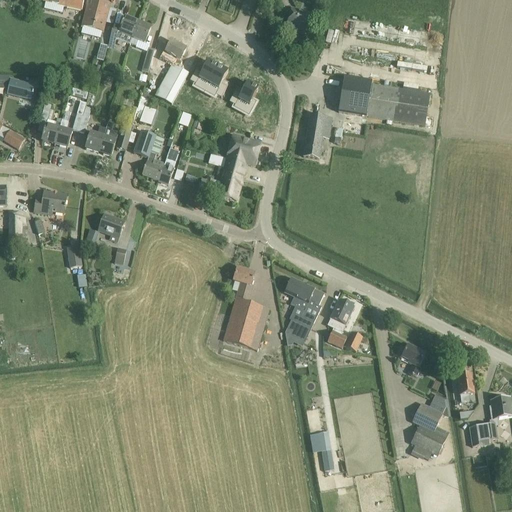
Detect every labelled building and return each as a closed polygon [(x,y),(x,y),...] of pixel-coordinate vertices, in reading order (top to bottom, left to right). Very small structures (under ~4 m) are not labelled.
[(43,0),(43,2),(82,11),(84,0),(43,0)] [(89,0),(88,0),(82,28),(103,34),(110,6),(89,0)] [(285,31),(286,31),(288,25),(302,29),(301,32),(308,34),(313,17),(292,10),(285,31)] [(113,26),(108,48),(113,50),(116,40),(130,45),(131,39),(137,23),(125,19),(122,28),(113,26)] [(145,44),(147,38),(151,29),(137,23),(131,39),(130,45),(136,47),(138,43),(143,45),(143,43),(145,44)] [(178,70),(182,63),(180,62),(186,50),(171,42),(166,52),(155,49),(155,51),(152,62),(151,66),(157,70),(164,59),(173,64),(155,96),(171,105),(172,103),(188,75),(178,70)] [(97,61),(104,62),(108,47),(101,45),(97,61)] [(147,74),(150,66),(152,62),(155,51),(148,49),(141,72),(147,74)] [(198,70),(189,87),(195,90),(194,92),(204,98),(219,69),(215,67),(210,65),(210,66),(206,64),(202,72),(198,70)] [(219,69),(204,98),(216,104),(218,100),(225,103),(233,87),(232,87),(230,85),(231,83),(232,80),(233,78),(229,76),(230,74),(219,69)] [(71,75),(65,74),(62,86),(68,87),(71,75)] [(9,78),(0,76),(0,89),(6,90),(9,78)] [(343,81),(339,114),(424,128),(430,95),(343,81)] [(35,88),(11,82),(8,95),(32,101),(35,88)] [(236,95),(231,106),(235,108),(233,111),(242,115),(244,116),(252,119),(259,103),(254,100),(260,89),(257,88),(258,87),(253,84),(252,85),(248,84),(242,97),(236,95)] [(73,89),(71,97),(75,98),(75,95),(83,97),(82,100),(86,101),(88,94),(85,93),(76,90),(73,89)] [(142,95),(139,103),(145,106),(148,98),(142,95)] [(45,105),(40,123),(46,124),(52,106),(45,105)] [(78,133),(84,135),(91,110),(85,108),(84,113),(78,133)] [(72,131),(78,133),(84,113),(79,111),(77,116),(76,116),(72,131)] [(184,115),(181,123),(187,125),(189,117),(184,115)] [(310,116),(303,158),(319,161),(322,139),(328,140),(332,120),(310,116)] [(42,143),(54,146),(61,121),(57,120),(54,129),(46,126),(42,143)] [(61,121),(54,146),(67,150),(72,133),(65,132),(68,123),(61,121)] [(193,129),(201,131),(203,124),(195,122),(193,129)] [(105,130),(98,154),(111,158),(114,149),(116,141),(118,134),(112,132),(113,125),(108,124),(106,130),(105,130)] [(122,132),(116,150),(125,153),(128,144),(131,134),(130,134),(132,127),(124,125),(122,132)] [(0,138),(4,140),(3,142),(18,151),(22,146),(25,141),(27,137),(18,132),(16,135),(10,132),(0,126),(0,138)] [(85,150),(98,154),(105,130),(99,128),(97,136),(90,134),(88,141),(85,150)] [(333,145),(340,146),(343,130),(336,129),(333,145)] [(137,145),(134,154),(148,159),(142,177),(158,183),(159,183),(162,171),(163,170),(152,166),(154,161),(156,156),(159,157),(162,147),(164,140),(155,137),(148,135),(141,132),(141,133),(139,139),(137,145)] [(232,137),(226,159),(247,165),(247,166),(255,168),(261,145),(251,143),(232,137)] [(158,183),(158,184),(168,187),(171,178),(174,170),(177,160),(168,157),(164,166),(163,170),(162,171),(159,183),(158,183)] [(219,187),(230,190),(230,189),(240,192),(247,166),(247,165),(226,159),(220,184),(219,187)] [(187,176),(185,181),(192,184),(194,178),(187,176)] [(207,179),(204,193),(212,195),(212,196),(216,197),(216,198),(237,203),(240,192),(230,189),(230,190),(219,187),(220,184),(214,182),(214,181),(207,179)] [(52,216),(53,210),(64,212),(66,197),(44,193),(43,202),(36,201),(34,214),(52,216)] [(9,214),(9,226),(9,251),(19,251),(19,246),(22,246),(23,226),(25,227),(25,218),(22,218),(22,214),(9,214)] [(104,216),(101,225),(99,231),(112,235),(110,241),(117,244),(124,223),(104,216)] [(41,221),(35,223),(39,236),(45,234),(41,221)] [(90,230),(86,242),(95,245),(99,234),(90,230)] [(79,247),(67,249),(69,270),(82,268),(79,247)] [(126,253),(118,251),(115,265),(123,267),(126,253)] [(223,341),(257,351),(269,311),(247,305),(252,287),(251,287),(254,275),(237,270),(234,281),(240,283),(223,341)] [(86,276),(77,277),(79,289),(87,288),(86,276)] [(287,289),(285,295),(294,299),(291,306),(295,308),(289,321),(291,322),(287,331),(285,335),(287,347),(287,348),(292,347),(292,346),(293,345),(302,349),(304,346),(306,340),(311,331),(317,318),(321,309),(319,307),(323,297),(314,292),(314,291),(292,280),(287,289)] [(328,343),(339,348),(342,350),(347,338),(341,336),(349,318),(353,309),(339,302),(335,311),(328,327),(334,329),(328,343)] [(352,333),(345,349),(356,354),(363,338),(352,333)] [(416,379),(420,370),(418,369),(425,356),(407,347),(405,351),(404,350),(399,349),(396,356),(399,359),(401,360),(401,359),(409,363),(408,365),(412,367),(408,375),(416,379)] [(336,359),(337,353),(324,351),(323,357),(336,359)] [(471,376),(457,378),(461,404),(469,403),(468,395),(474,394),(471,376)] [(421,406),(412,423),(421,428),(412,445),(415,447),(411,456),(423,461),(427,453),(438,458),(449,436),(437,429),(443,417),(441,416),(447,405),(434,397),(428,409),(421,406)] [(490,415),(491,425),(491,426),(468,429),(471,449),(488,447),(487,442),(497,440),(495,425),(498,425),(498,420),(511,418),(511,414),(510,399),(490,402),(492,414),(490,415)] [(473,413),(459,414),(460,421),(468,420),(473,413)] [(390,417),(396,449),(404,448),(398,415),(390,417)] [(319,435),(310,436),(312,454),(313,455),(321,454),(330,452),(329,443),(328,433),(319,435)] [(492,466),(494,478),(500,477),(498,466),(492,466)]
